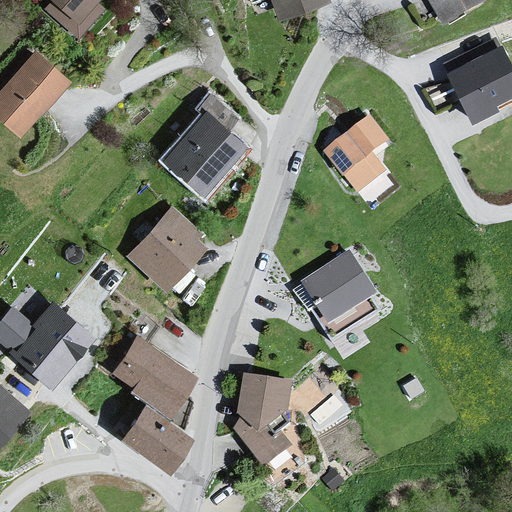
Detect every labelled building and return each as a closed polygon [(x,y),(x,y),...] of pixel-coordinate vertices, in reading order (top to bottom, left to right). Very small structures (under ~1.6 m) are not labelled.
[(56,0),(58,1),(52,7),(78,33),(106,4),(101,0),(56,0)] [(258,0),(264,16),(311,0),(258,0)] [(420,0),(432,23),(476,0),(420,0)] [(511,83),(490,38),(438,63),(466,121),(511,99),(511,83)] [(67,77),(36,46),(0,81),(0,115),(14,130),(67,77)] [(202,110),(162,156),(204,193),(247,144),(228,127),(238,116),(211,92),(198,107),(202,110)] [(381,139),(359,113),(312,152),(348,197),(381,170),(366,151),(381,139)] [(202,234),(173,204),(121,254),(159,293),(204,250),(195,241),(202,234)] [(393,294),(376,264),(361,273),(350,254),(298,283),(316,316),(324,311),(340,338),(366,323),(358,314),(393,294)] [(109,333),(63,293),(39,321),(18,303),(0,323),(0,332),(62,387),(109,333)] [(203,369),(135,329),(112,367),(134,379),(130,386),(177,414),(203,369)] [(0,370),(0,449),(9,457),(48,407),(0,370)] [(309,378),(257,373),(253,415),(278,430),(291,427),(305,422),(309,378)] [(140,402),(120,434),(170,465),(190,433),(140,402)] [(278,430),(253,415),(243,427),(277,464),(305,444),(291,427),(278,430)]
